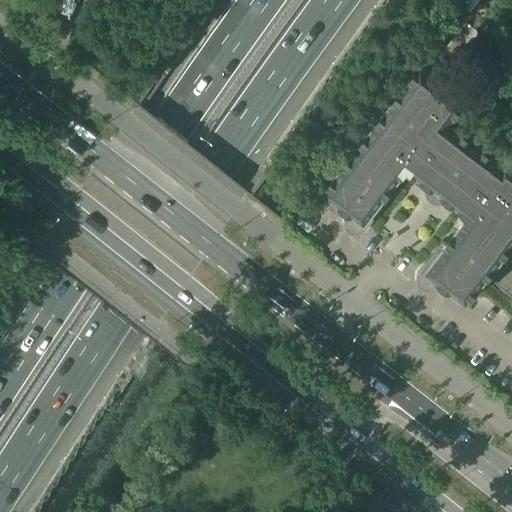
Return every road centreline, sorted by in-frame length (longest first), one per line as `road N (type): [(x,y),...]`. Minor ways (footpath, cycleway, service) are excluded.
road 1 (unclassified): [(511,429),(0,22)]
road 2 (motorway): [(0,491),(336,0)]
road 3 (secondary): [(403,393),(0,77)]
road 4 (motorway): [(263,0),(0,386)]
road 5 (secondary): [(0,153),(359,440)]
road 6 (secondary): [(511,480),(403,393)]
